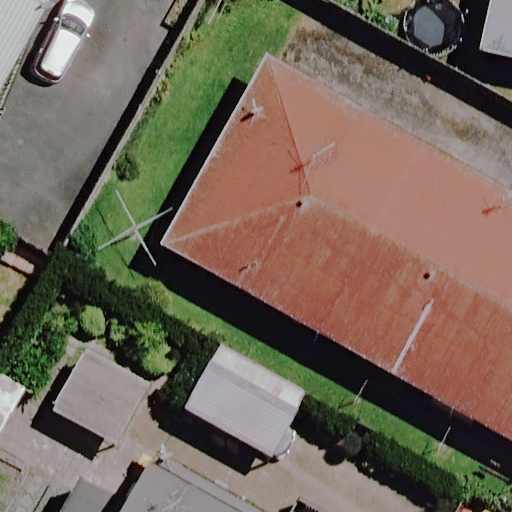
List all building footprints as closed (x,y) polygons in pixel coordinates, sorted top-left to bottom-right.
[(0,0),(0,40),(21,0),(0,0)] [(511,0),(480,0),(468,74),(511,81),(511,0)] [(511,219),(260,79),(156,266),(511,464),(511,219)] [(300,406),(217,361),(178,432),(262,477),(300,406)] [(160,511),(131,495),(121,511),(160,511)]
